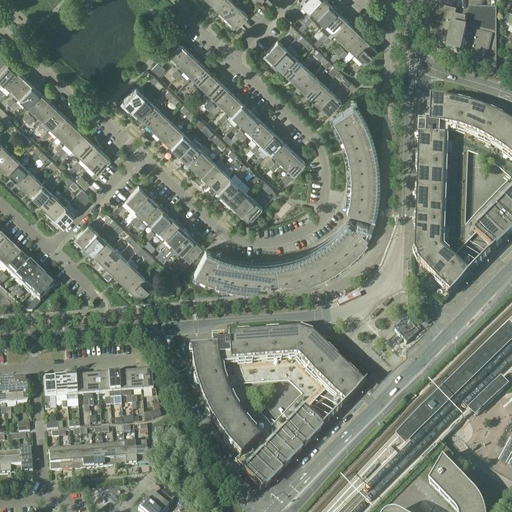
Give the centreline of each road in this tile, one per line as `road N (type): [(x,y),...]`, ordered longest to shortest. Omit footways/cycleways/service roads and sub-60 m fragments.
road 1 (secondary): [(511,268),(272,511)]
road 2 (tertiary): [(31,340),(151,337),(215,468),(256,511)]
road 3 (secondary): [(293,511),(511,288)]
road 4 (residential): [(227,236),(287,238),(326,210),(316,142),(233,59)]
road 5 (residential): [(138,158),(0,30)]
road 6 (tertiary): [(511,94),(421,61),(410,42),(411,0)]
road 7 (residential): [(45,499),(34,366)]
road 8 (residential): [(49,248),(138,158)]
